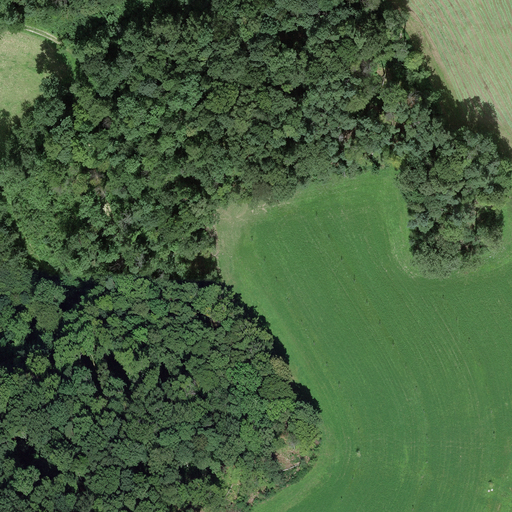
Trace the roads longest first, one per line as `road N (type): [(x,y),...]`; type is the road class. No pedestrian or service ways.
road 1 (track): [(0,185),(28,250),(74,309),(46,348),(34,353),(0,343)]
road 2 (track): [(511,421),(336,442)]
